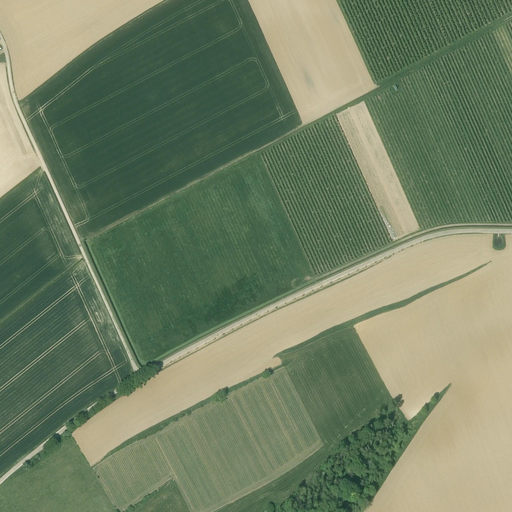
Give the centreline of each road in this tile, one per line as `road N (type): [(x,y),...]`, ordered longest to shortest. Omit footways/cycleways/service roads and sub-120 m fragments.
road 1 (unclassified): [(140,376),(405,245),(461,230),(511,231)]
road 2 (unclassified): [(140,376),(17,107),(0,36)]
road 3 (unclassified): [(0,481),(140,376)]
